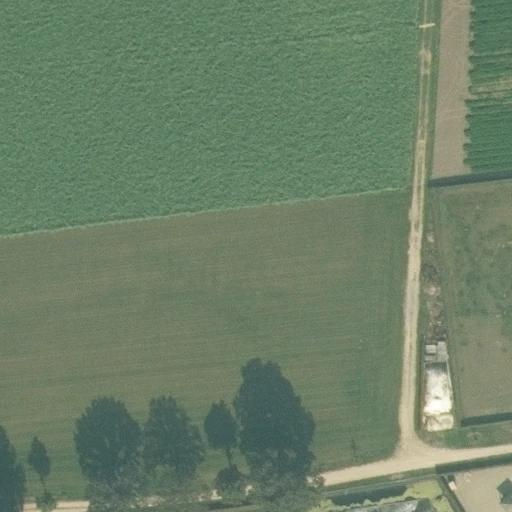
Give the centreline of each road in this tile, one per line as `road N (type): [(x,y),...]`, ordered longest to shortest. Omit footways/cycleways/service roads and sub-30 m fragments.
road 1 (track): [(431,0),(410,469)]
road 2 (track): [(98,511),(511,455)]
